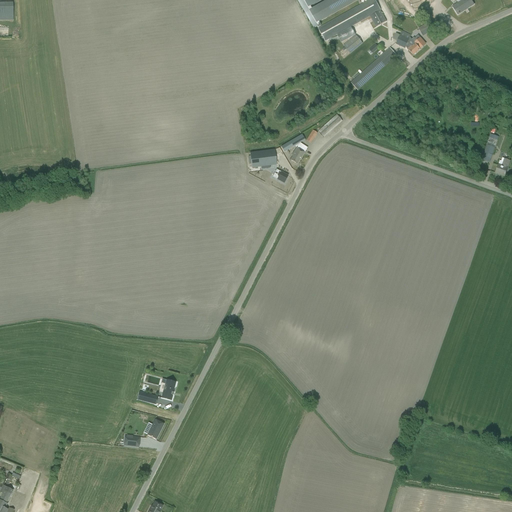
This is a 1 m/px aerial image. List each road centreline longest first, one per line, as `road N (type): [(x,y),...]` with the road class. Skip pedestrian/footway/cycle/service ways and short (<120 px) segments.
road 1 (unclassified): [(131,511),(312,160),(341,133)]
road 2 (unclassified): [(341,133),(438,46),(511,10)]
road 3 (unclassified): [(511,195),(341,133)]
